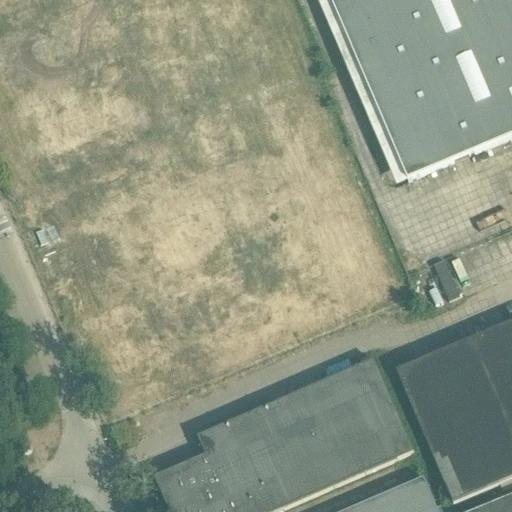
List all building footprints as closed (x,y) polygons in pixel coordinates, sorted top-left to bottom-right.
[(52,0),(0,0),(0,101),(81,66),(52,0)] [(511,0),(329,0),(346,39),(408,186),(430,177),(511,141),(511,101),(511,99),(511,98),(511,0)] [(241,109),(214,121),(223,142),(250,130),(241,109)] [(214,121),(187,132),(196,154),(223,142),(214,121)] [(250,130),(223,142),(231,162),(259,150),(250,130)] [(223,142),(196,154),(204,173),(231,162),(223,142)] [(259,150),(231,162),(240,181),(267,170),(259,150)] [(231,162),(204,173),(213,193),(240,181),(231,162)] [(267,170),(240,181),(249,201),(276,189),(267,170)] [(240,181),(213,193),(221,213),(249,201),(240,181)] [(64,203),(35,215),(45,238),(83,222),(73,199),(87,193),(82,182),(59,191),(64,203)] [(276,189),(249,201),(257,221),(284,210),(276,189)] [(249,201),(221,213),(230,233),(257,221),(249,201)] [(284,210),(257,221),(266,242),(273,239),(280,236),(287,233),(293,230),(284,210)] [(257,221),(230,233),(239,254),(245,251),(252,248),(259,245),(266,242),(257,221)] [(83,222),(45,238),(55,261),(93,245),(83,222)] [(308,224),(301,227),(306,238),(313,235),(308,224)] [(301,227),(294,230),(299,241),(306,238),(301,227)] [(293,230),(287,233),(292,244),(299,241),(294,230),(293,230)] [(287,233),(280,236),(285,247),(292,244),(287,233)] [(280,236),(273,239),(278,250),(285,247),(280,236)] [(273,239),(266,242),(271,253),(278,250),(273,239)] [(266,242),(259,245),(264,256),(271,253),(266,242)] [(109,243),(87,253),(92,264),(114,254),(109,243)] [(311,244),(276,260),(284,279),(319,264),(311,244)] [(259,245),(252,248),(257,259),(264,256),(259,245)] [(252,248),(245,251),(250,262),(257,259),(252,248)] [(239,254),(238,254),(243,265),(250,262),(245,251),(239,254)] [(114,254),(92,264),(97,275),(119,266),(114,254)] [(238,254),(232,257),(236,268),(243,265),(238,254)] [(232,257),(224,260),(229,271),(236,268),(232,257)] [(319,264),(284,279),(292,298),(328,283),(319,264)] [(247,272),(236,277),(239,285),(251,280),(247,272)] [(106,276),(69,292),(79,316),(116,299),(106,276)] [(328,283),(292,298),(301,317),(336,302),(328,283)] [(256,292),(244,297),(247,304),(259,299),(256,292)] [(116,299),(79,316),(89,339),(126,323),(116,299)] [(336,302),(301,317),(309,336),(344,320),(336,302)] [(264,310),(252,316),(255,323),(267,318),(264,310)] [(143,320),(120,330),(125,341),(147,331),(143,320)] [(344,320),(309,336),(317,355),(352,340),(344,320)] [(272,329),(260,335),(264,342),(275,337),(272,329)] [(511,329),(399,376),(453,508),(511,483),(511,329)] [(147,331),(125,341),(130,352),(152,343),(147,331)] [(280,348),(268,353),(272,360),(283,355),(280,348)] [(140,354),(102,370),(112,393),(150,377),(140,354)] [(207,459),(156,481),(168,511),(284,511),(414,456),(375,364),(199,440),(207,459)] [(150,377),(112,393),(122,416),(151,404),(156,415),(179,405),(174,393),(160,400),(150,377)] [(18,450),(21,459),(30,455),(26,446),(18,450)] [(437,511),(424,481),(352,511),(437,511)] [(511,511),(511,500),(484,511),(511,511)]
